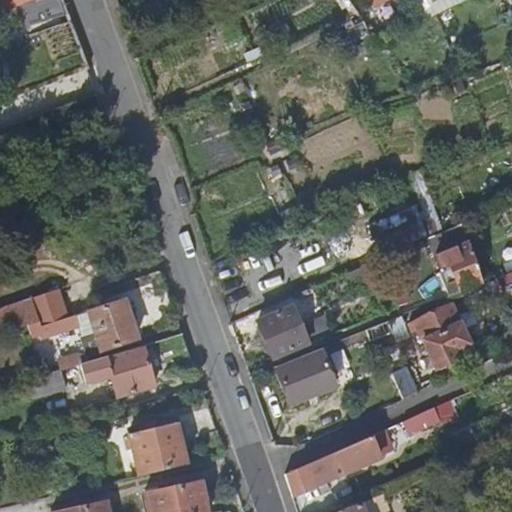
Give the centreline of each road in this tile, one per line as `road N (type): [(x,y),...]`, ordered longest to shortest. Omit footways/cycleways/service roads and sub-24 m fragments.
road 1 (residential): [(91,0),(167,203),(266,511)]
road 2 (unknown): [(117,70),(0,112)]
